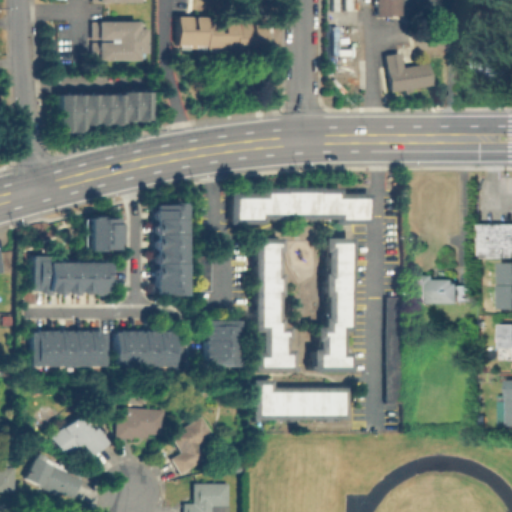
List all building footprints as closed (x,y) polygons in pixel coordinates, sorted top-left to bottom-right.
[(400,0),(400,17),(370,17),(370,0),(400,0)] [(262,21),(263,52),(250,52),(250,55),(244,55),(244,52),(232,52),(232,48),(222,48),(222,52),(215,52),(215,48),(202,48),(202,45),(193,45),(193,48),(185,48),(185,45),(174,45),(174,15),(205,14),(205,17),(232,17),(232,21),(262,21)] [(139,37),(139,62),(89,62),(89,41),(112,42),(112,36),(88,36),(88,19),(139,20),(139,37)] [(475,79),(475,50),(507,50),(507,79),(475,79)] [(397,51),(400,66),(424,61),(428,84),(386,92),(379,55),(397,51)] [(145,89),(145,119),(119,120),(119,124),(79,123),(79,132),(54,132),(54,93),(115,93),(115,90),(145,89)] [(338,186),(338,191),(369,191),(368,222),(333,222),(333,218),(263,218),(263,222),(226,222),(226,191),(257,191),(257,186),(338,186)] [(148,294),(180,293),(179,202),(147,203),(148,294)] [(83,249),(114,249),(113,217),(82,217),(83,249)] [(511,223),(511,257),(479,257),(480,223),(511,223)] [(347,236),(348,330),(340,331),(340,352),(348,352),(349,370),(309,370),(308,348),(315,348),(315,339),(312,339),(312,326),(319,326),(319,317),(322,317),(322,294),(319,294),(319,272),(322,272),(322,249),(320,249),(319,237),(347,236)] [(277,237),(276,249),(275,249),(275,271),(278,271),(278,295),(275,295),(275,315),(278,315),(278,326),(283,326),(283,348),(290,348),(290,372),(249,372),(249,349),(255,349),(255,330),(249,330),(249,237),(277,237)] [(39,292),(101,292),(101,260),(38,261),(38,254),(24,254),(25,289),(39,289),(39,292)] [(207,255),(208,290),(193,290),(193,255),(207,255)] [(460,283),(460,302),(412,302),(412,273),(435,273),(435,279),(455,279),(455,283),(460,283)] [(397,295),(399,402),(384,402),(382,296),(397,295)] [(198,365),(233,365),(232,318),(197,319),(198,365)] [(511,324),(511,350),(504,350),(503,324),(511,324)] [(99,366),(100,329),(24,328),(23,365),(99,366)] [(168,366),(168,330),(108,329),(108,365),(168,366)] [(270,381),(270,390),(342,390),(342,421),(250,420),(250,381),(270,381)] [(511,424),(508,424),(508,414),(500,414),(501,405),(501,401),(507,401),(506,381),(511,381),(511,424)] [(162,408),(162,438),(112,438),(112,416),(123,416),(123,408),(162,408)] [(79,412),(91,428),(96,425),(107,440),(90,453),(80,440),(62,454),(48,435),(79,412)] [(207,454),(178,473),(168,456),(178,450),(167,434),(198,414),(211,434),(199,442),(207,454)] [(44,451),(68,461),(64,470),(79,477),(71,495),(55,488),(53,492),(22,477),(31,456),(40,460),(44,451)] [(0,466),(10,466),(10,490),(0,490),(0,466)] [(227,482),(227,505),(211,505),(211,511),(181,511),(181,501),(191,501),(191,481),(227,482)]
